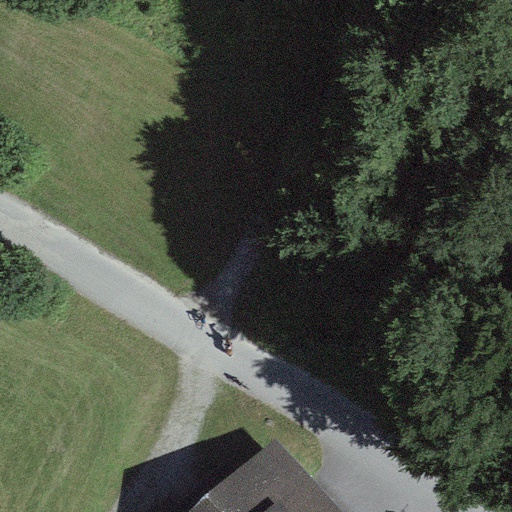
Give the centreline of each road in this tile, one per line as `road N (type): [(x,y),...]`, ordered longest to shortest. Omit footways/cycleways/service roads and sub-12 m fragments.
road 1 (residential): [(496,511),(0,217)]
road 2 (track): [(201,342),(374,0)]
